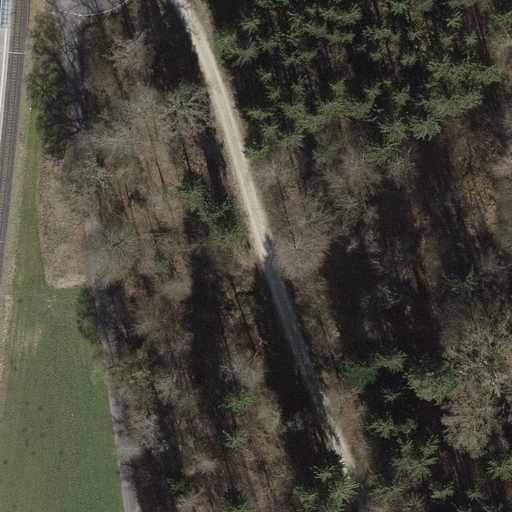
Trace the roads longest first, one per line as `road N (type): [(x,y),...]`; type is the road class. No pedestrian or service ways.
road 1 (track): [(366,511),(284,314),(216,78),(178,0)]
road 2 (track): [(133,511),(64,0)]
